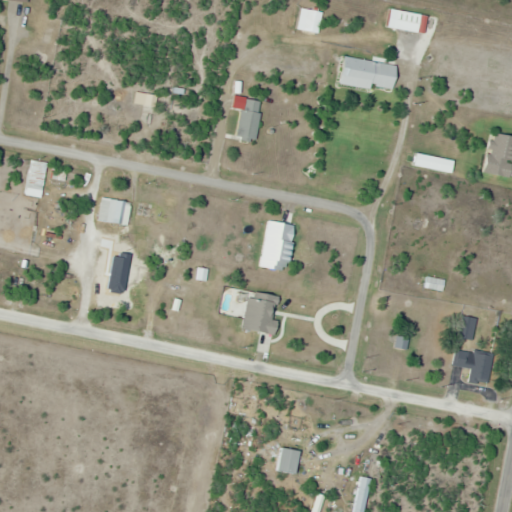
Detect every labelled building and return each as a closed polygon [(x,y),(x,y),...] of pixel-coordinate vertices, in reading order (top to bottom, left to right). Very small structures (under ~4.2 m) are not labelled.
[(420,34),(423,15),(398,11),(396,31),(420,34)] [(399,66),(345,57),(340,86),(394,95),(399,66)] [(26,197),(44,198),(46,169),(28,168),(26,197)] [(129,226),(132,202),(102,198),(98,222),(129,226)] [(138,214),(158,221),(163,206),(143,199),(138,214)] [(103,260),(101,276),(145,281),(147,265),(103,260)] [(445,280),(427,277),(425,289),(443,292),(445,280)] [(476,318),(462,317),(460,340),(474,341),(476,318)] [(489,385),(493,355),(455,350),(453,367),(471,369),(470,383),(489,385)] [(280,474),(300,474),(300,449),(280,449),(280,474)] [(366,511),(373,479),(361,476),(353,511),(366,511)]
